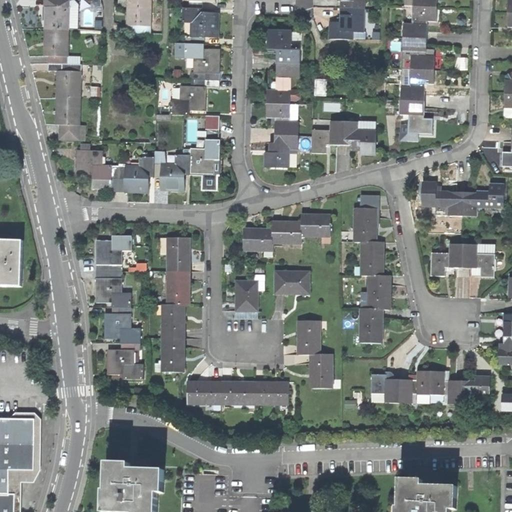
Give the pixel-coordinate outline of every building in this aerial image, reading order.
[(70,0),(70,8),(69,29),(77,30),(78,8),(70,0)] [(152,34),(151,0),(127,0),(128,12),(127,27),(132,27),(132,33),(152,34)] [(189,0),(189,9),(202,9),(202,2),(216,2),(215,0),(189,0)] [(337,0),(337,1),(342,1),(341,9),(364,9),(363,0),(337,0)] [(404,20),(403,37),(426,38),(427,21),(435,21),(436,17),(436,7),(413,6),(412,21),(404,20)] [(69,29),(70,8),(50,7),(46,7),(45,17),(45,30),(69,31),(69,29)] [(183,38),(183,44),(204,45),(204,38),(218,38),(218,25),(218,14),(202,13),(202,9),(189,9),(183,9),(183,22),(191,22),(191,38),(183,38)] [(364,32),(364,9),(341,9),(341,15),(341,23),(331,23),(331,39),(353,39),(354,32),(364,32)] [(49,57),(69,57),(69,31),(45,30),(45,42),(44,57),(49,57)] [(280,46),(279,63),(301,64),(301,33),(269,31),(269,40),(269,46),(280,46)] [(411,51),(410,69),(433,70),(434,63),(434,56),(425,56),(426,38),(403,37),(402,51),(411,51)] [(191,74),(190,80),(220,80),(220,62),(220,50),(204,50),(204,45),(183,44),(175,44),(175,58),(194,59),(193,74),(191,74)] [(402,51),(402,69),(410,69),(411,51),(402,51)] [(301,64),(279,63),(279,82),(279,90),(274,90),(268,90),(267,96),(267,104),(291,104),(292,77),(300,77),(301,64)] [(401,86),(401,101),(424,102),(424,84),(433,85),(433,80),(433,70),(410,69),(410,87),(401,86)] [(402,69),(401,86),(410,87),(410,69),(402,69)] [(81,99),(82,72),(62,71),(57,71),(57,72),(57,84),(56,99),(81,99)] [(316,94),(327,94),(327,79),(317,79),(316,94)] [(190,111),(206,111),(206,100),(206,87),(220,88),(220,80),(190,80),(190,86),(180,86),(180,101),(171,101),(171,114),(190,115),(190,111)] [(504,80),(503,94),(511,94),(511,80),(506,80),(504,80)] [(511,94),(503,94),(502,108),(511,108),(511,94)] [(56,125),(61,125),(80,126),(81,99),(56,99),(56,113),(56,125)] [(409,116),(408,133),(421,133),(431,134),(432,119),(423,119),(424,102),(401,101),(400,115),(409,116)] [(291,122),(291,104),(267,104),(267,111),(267,118),(277,118),(277,135),(299,135),(299,122),(291,122)] [(209,116),(208,130),(222,131),(223,117),(209,116)] [(313,129),(312,153),(321,153),(326,153),(326,145),(344,145),(345,122),(331,121),(330,130),(313,129)] [(359,123),(345,122),(344,145),(361,145),(361,155),(369,155),(375,155),(376,132),(358,131),(359,123)] [(80,126),(61,125),(60,140),(80,141),(80,126)] [(299,150),(299,135),(277,135),(276,153),(265,152),(265,160),(265,167),(290,168),(290,150),(299,150)] [(190,148),(190,155),(189,174),(201,175),(201,190),(216,191),(217,176),(219,176),(219,151),(219,140),(205,139),(204,149),(190,148)] [(111,191),(118,191),(118,165),(102,165),(103,151),(77,150),(76,175),(91,175),(91,189),(98,189),(111,189),(111,191)] [(500,166),(511,166),(511,152),(511,153),(501,152),(500,166)] [(175,164),(154,163),(154,176),(160,176),(160,189),(172,190),(184,190),(185,178),(181,178),(182,174),(185,174),(189,174),(190,155),(176,154),(175,164)] [(131,192),(149,192),(149,177),(154,177),(154,176),(154,163),(155,157),(141,157),(140,166),(118,165),(118,191),(131,192)] [(422,182),(422,206),(449,206),(449,215),(463,216),(463,193),(446,192),(437,192),(437,183),(422,182)] [(481,193),(463,193),(463,216),(477,216),(477,207),(504,208),(505,184),(490,184),(490,193),(481,193)] [(355,242),(362,242),(375,242),(374,228),(376,227),(376,218),(376,208),(355,208),(355,242)] [(301,216),(301,225),(301,237),(331,237),(331,218),(324,218),(316,218),(316,216),(301,216)] [(273,223),(273,230),(273,244),(301,244),(301,237),(301,225),(292,224),(287,224),(287,223),(273,223)] [(244,230),(243,251),(272,252),(273,244),(273,230),(257,229),(257,230),(252,230),(244,230)] [(169,236),(169,270),(191,271),(192,261),(192,251),(190,251),(190,237),(169,236)] [(112,251),(123,251),(132,251),(132,237),(113,237),(113,241),(112,251)] [(0,286),(21,287),(23,241),(0,240),(0,286)] [(97,241),(96,265),(123,265),(123,251),(112,251),(113,241),(110,241),(97,241)] [(445,265),(463,265),(464,241),(450,242),(450,250),(431,250),(431,273),(439,274),(445,274),(445,265)] [(495,274),(495,251),(478,251),(478,242),(464,241),(463,265),(481,266),(481,274),(486,274),(495,274)] [(362,275),(369,275),(382,276),(382,261),(384,261),(384,254),(384,242),(375,242),(362,242),(362,275)] [(96,265),(96,279),(123,279),(123,265),(96,265)] [(169,270),(168,303),(183,305),(189,304),(189,290),(191,290),(191,282),(191,271),(169,270)] [(307,291),(307,271),(273,271),(273,293),(282,293),(292,293),(292,291),(307,291)] [(369,275),(370,309),(384,309),(390,309),(390,294),(391,294),(392,287),(392,276),(382,276),(369,275)] [(110,304),(112,304),(112,294),(123,294),(123,279),(96,279),(96,304),(110,304)] [(236,311),(257,311),(257,281),(237,281),(237,289),(237,296),(236,296),(236,311)] [(132,294),(123,294),(112,294),(112,304),(112,308),(132,308),(132,294)] [(163,303),(163,337),(185,338),(185,327),(186,317),(183,317),(183,305),(168,303),(163,303)] [(363,343),(381,344),(382,328),(384,328),(384,319),(384,309),(370,309),(363,309),(363,343)] [(119,339),(121,339),(121,330),(131,330),(131,315),(112,315),(105,315),(105,339),(119,339)] [(320,321),(300,321),(299,335),(298,335),(298,340),(298,354),(311,354),(320,355),(320,321)] [(141,330),(131,330),(121,330),(121,339),(121,344),(141,344),(141,330)] [(182,371),(183,357),(185,357),(185,349),(185,338),(163,337),(162,371),(182,371)] [(511,337),(504,337),(503,350),(499,350),(499,359),(499,364),(511,364),(511,337)] [(122,375),(124,375),(124,365),(134,365),(134,350),(121,350),(108,351),(108,375),(122,375)] [(333,355),(320,355),(311,354),(311,367),(311,374),(312,374),(312,389),(333,389),(333,355)] [(144,365),(134,365),(124,365),(124,375),(124,379),(144,379),(144,365)] [(412,394),(430,394),(430,371),(423,371),(416,370),(416,380),(399,380),(398,403),(412,403),(412,394)] [(447,404),(461,404),(462,381),(444,380),(444,371),(439,371),(430,371),(430,394),(447,395),(447,404)] [(384,403),(398,403),(399,380),(385,379),(385,374),(379,374),(371,374),(370,393),(385,394),(384,403)] [(475,395),(489,395),(490,377),(479,377),(475,377),(475,381),(462,381),(461,404),(474,404),(475,395)] [(221,404),(255,404),(255,385),(243,385),(239,385),(239,382),(221,382),(221,385),(221,404)] [(255,404),(288,404),(288,385),(274,385),(274,382),(267,382),(255,382),(255,385),(255,404)] [(187,404),(221,404),(221,385),(211,385),(204,385),(204,383),(187,383),(187,404)] [(511,393),(504,393),(503,412),(511,412),(511,393)] [(10,419),(35,419),(35,471),(9,471),(9,494),(15,495),(14,511),(21,511),(21,500),(22,487),(22,483),(34,483),(41,470),(42,421),(36,414),(16,414),(10,419)] [(0,494),(9,494),(9,471),(35,471),(35,419),(10,419),(0,418),(0,494)] [(157,511),(158,493),(163,493),(163,483),(164,483),(165,470),(142,470),(130,469),(131,464),(107,463),(107,491),(105,491),(105,501),(104,501),(103,511),(157,511)] [(450,511),(451,511),(456,511),(457,488),(432,487),(424,487),(424,481),(400,480),(399,511),(450,511)] [(0,511),(14,511),(15,495),(9,494),(0,494),(0,511)]
